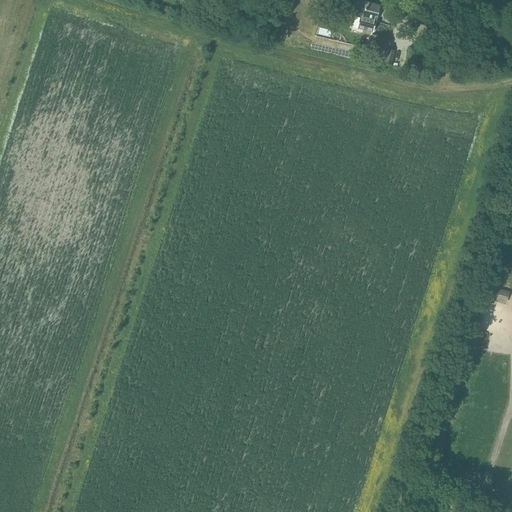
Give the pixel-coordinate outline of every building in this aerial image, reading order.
[(355,0),(354,0),(350,16),(360,18),(357,29),(372,33),(375,22),(380,6),(355,0)] [(371,35),(370,43),(376,45),(378,36),(371,35)] [(384,64),(391,66),(395,51),(388,50),(384,64)] [(422,58),(411,55),(407,68),(429,75),(433,61),(422,58)] [(509,292),(494,287),(490,299),(506,303),(509,292)]
